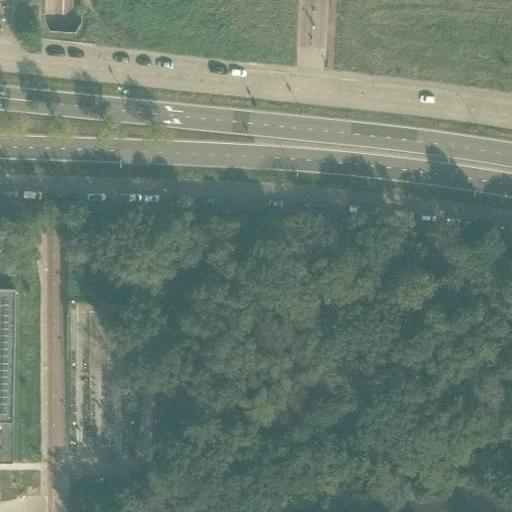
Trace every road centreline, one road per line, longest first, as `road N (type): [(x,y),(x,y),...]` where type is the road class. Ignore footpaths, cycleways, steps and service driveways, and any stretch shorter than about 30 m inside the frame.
road 1 (unclassified): [(511,116),(0,57)]
road 2 (primary): [(511,156),(0,99)]
road 3 (primary): [(0,149),(349,163),(511,186)]
road 4 (unclassified): [(0,186),(371,200),(511,220)]
